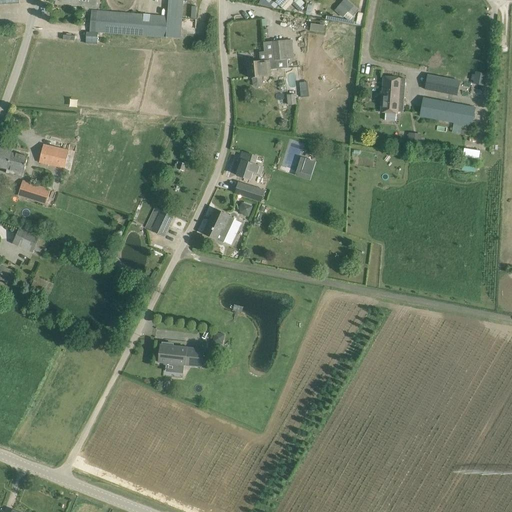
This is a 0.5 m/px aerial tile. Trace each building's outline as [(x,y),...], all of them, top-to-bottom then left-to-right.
[(100,13),(98,32),(181,39),(183,0),(168,0),(168,17),(100,11),(100,13)] [(295,0),(293,5),(300,9),(305,1),(303,0),(295,0)] [(343,0),(340,4),(335,10),(343,18),(344,17),(349,12),(354,16),(359,10),(347,0),(343,0)] [(323,32),(324,25),(311,23),(310,30),(323,32)] [(97,45),(98,33),(87,32),(86,44),(97,45)] [(288,68),(287,59),(294,58),(292,40),(272,42),(272,41),(265,42),(266,52),(259,53),(260,61),(248,62),(250,78),(253,78),(253,85),(257,87),(260,87),(263,84),(262,76),(271,75),(270,70),(288,68)] [(477,72),(475,83),(483,85),(485,74),(477,72)] [(460,81),(427,75),(424,89),(457,96),(460,81)] [(382,96),(381,112),(385,112),(385,120),(396,121),(397,113),(398,113),(398,111),(403,112),(404,97),(404,92),(405,88),(406,79),(384,77),(383,91),(382,96)] [(288,94),(289,104),(298,104),(297,94),(288,94)] [(476,107),(424,97),(420,117),(472,127),(476,107)] [(421,134),(409,133),(408,144),(420,145),(421,134)] [(66,169),(70,150),(44,143),(39,163),(66,169)] [(13,150),(6,148),(0,146),(0,167),(7,170),(6,174),(23,178),(28,158),(12,153),(13,150)] [(255,156),(242,152),(240,160),(242,161),(237,176),(251,180),(253,173),(260,175),(263,167),(253,164),(255,156)] [(297,176),(313,179),(317,160),(301,157),(297,176)] [(47,206),(51,190),(22,181),(17,197),(47,206)] [(261,202),(265,191),(239,183),(235,193),(261,202)] [(243,201),(239,212),(250,215),(253,204),(243,201)] [(174,216),(155,207),(145,227),(164,237),(174,216)] [(216,209),(204,234),(216,239),(224,243),(224,242),(232,245),(242,223),(235,220),(235,218),(230,216),(216,209)] [(49,242),(40,238),(19,228),(13,243),(33,253),(35,250),(44,254),(49,242)] [(0,266),(0,279),(11,283),(14,273),(13,273),(14,270),(10,268),(10,269),(0,266)] [(160,345),(159,362),(167,363),(166,371),(183,373),(184,365),(202,366),(204,349),(169,346),(170,343),(162,342),(162,345),(160,345)]
